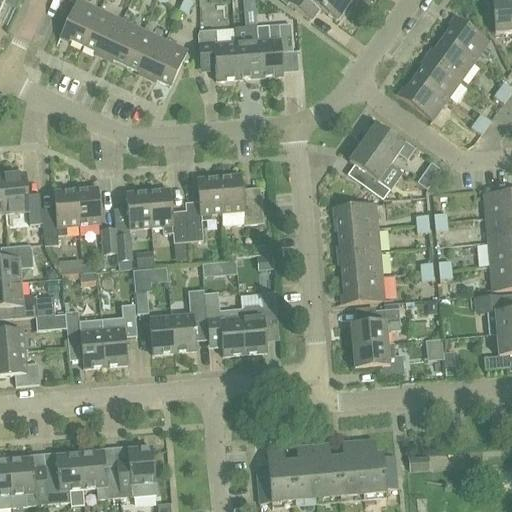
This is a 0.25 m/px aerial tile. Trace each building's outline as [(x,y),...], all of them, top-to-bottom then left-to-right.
[(0,0),(0,12),(4,5),(14,10),(19,0),(0,0)] [(318,11),(336,24),(350,4),(345,0),(288,0),(286,3),(311,21),(318,11)] [(511,0),(507,0),(491,1),(494,37),(511,35),(511,0)] [(179,13),(187,17),(193,5),(184,1),(179,13)] [(60,38),(83,49),(100,12),(77,2),(60,38)] [(83,49),(105,59),(121,22),(100,12),(83,49)] [(442,41),(474,64),(489,44),(456,21),(442,41)] [(105,59),(126,69),(143,33),(121,22),(105,59)] [(247,23),(249,46),(234,47),(237,82),(260,80),(257,46),(256,33),(257,33),(256,22),(247,23)] [(257,46),(260,80),(282,79),(282,76),(299,75),(297,54),(293,55),(291,27),(278,28),(279,44),(257,45),(257,46)] [(126,69),(148,79),(165,43),(143,33),(126,69)] [(237,82),(234,47),(217,48),(215,33),(199,34),(197,38),(200,76),(215,75),(216,84),(237,82)] [(428,61),(461,84),(474,64),(442,41),(428,61)] [(148,79),(170,89),(187,53),(165,43),(148,79)] [(414,80),(447,103),(461,84),(428,61),(414,80)] [(400,100),(432,123),(447,103),(414,80),(400,100)] [(498,92),(508,100),(511,94),(511,91),(503,85),(498,92)] [(493,99),(503,106),(508,100),(498,92),(493,99)] [(475,124),(486,131),(491,125),(480,117),(475,124)] [(470,131),(481,138),(486,131),(475,124),(470,131)] [(361,147),(390,167),(398,157),(407,164),(415,152),(405,145),(403,148),(375,128),(361,147)] [(363,189),(382,203),(389,193),(378,184),(390,167),(361,147),(349,164),(370,179),(363,189)] [(417,185),(427,192),(441,173),(431,166),(417,185)] [(25,177),(0,179),(4,216),(28,214),(29,227),(41,226),(40,216),(40,212),(39,202),(28,204),(25,177)] [(241,179),(218,181),(221,216),(222,229),(244,227),(244,228),(263,226),(261,201),(243,203),(241,179)] [(185,214),(187,245),(203,244),(201,224),(212,223),(211,217),(221,216),(218,181),(196,183),(198,205),(185,206),(185,214)] [(75,194),(78,229),(100,227),(97,192),(75,194)] [(172,236),(173,247),(187,245),(185,214),(172,215),(170,193),(147,195),(150,230),(162,229),(163,237),(172,236)] [(78,229),(75,194),(53,195),(54,211),(40,212),(40,216),(41,226),(44,226),(46,250),(58,248),(56,230),(65,230),(78,229)] [(511,194),(483,198),(485,222),(511,219),(511,194)] [(129,232),(150,230),(147,195),(125,197),(129,232)] [(335,210),(337,235),(377,231),(375,207),(335,210)] [(433,218),(434,227),(447,225),(446,217),(433,218)] [(415,220),(416,228),(429,227),(428,218),(415,220)] [(511,219),(485,222),(487,246),(511,243),(511,219)] [(434,227),(435,235),(448,234),(447,225),(434,227)] [(416,228),(416,237),(429,236),(429,227),(416,228)] [(137,232),(138,256),(156,255),(155,231),(137,232)] [(337,235),(340,258),(379,255),(377,231),(337,235)] [(102,258),(116,257),(115,239),(114,232),(100,232),(102,258)] [(118,274),(132,273),(131,264),(132,263),(130,238),(115,239),(116,257),(117,257),(117,265),(118,274)] [(511,243),(487,246),(489,270),(511,267),(511,243)] [(0,262),(0,286),(20,285),(18,270),(32,269),(30,248),(6,250),(7,262),(0,262)] [(224,252),(225,264),(235,263),(234,251),(224,252)] [(340,258),(342,282),(382,279),(379,255),(340,258)] [(262,260),(263,272),(270,271),(270,260),(262,260)] [(214,279),(213,265),(201,266),(203,280),(214,279)] [(438,266),(438,274),(451,273),(451,265),(438,266)] [(82,267),(82,277),(95,276),(96,276),(95,266),(82,267)] [(419,267),(420,276),(433,275),(432,266),(419,267)] [(511,267),(489,270),(492,294),(511,292),(511,267)] [(46,273),(48,281),(57,279),(55,271),(46,273)] [(438,274),(439,283),(452,282),(451,273),(438,274)] [(420,276),(421,285),(434,283),(433,275),(420,276)] [(95,276),(82,277),(80,277),(81,290),(96,289),(95,276)] [(342,282),(344,307),(384,304),(382,279),(342,282)] [(20,285),(0,286),(0,310),(11,310),(12,322),(35,320),(54,318),(53,301),(35,302),(34,298),(21,299),(20,285)] [(194,330),(206,329),(203,297),(203,293),(188,295),(190,319),(170,320),(173,355),(196,353),(194,330)] [(135,295),(137,317),(148,316),(146,294),(135,295)] [(240,312),(244,357),(266,355),(264,334),(279,333),(275,295),(261,296),(262,310),(261,310),(258,308),(245,309),(243,312),(240,312)] [(220,338),(222,359),(244,357),(240,312),(228,313),(220,314),(218,296),(203,297),(206,329),(207,339),(220,338)] [(489,338),(496,337),(511,336),(511,313),(503,314),(502,298),(474,301),(475,317),(487,316),(489,338)] [(100,323),(104,369),(127,367),(125,341),(137,340),(135,308),(121,309),(122,321),(100,323)] [(350,328),(352,350),(387,347),(386,335),(400,334),(398,312),(375,314),(376,326),(350,328)] [(65,317),(66,332),(67,343),(80,342),(83,371),(104,369),(100,323),(79,325),(78,314),(65,315),(65,317)] [(65,317),(54,318),(35,320),(37,335),(66,332),(65,317)] [(152,357),(173,355),(170,320),(149,322),(152,357)] [(0,334),(0,357),(23,355),(21,333),(0,334)] [(483,360),(485,373),(509,371),(507,359),(511,358),(511,336),(496,337),(498,359),(483,360)] [(387,347),(352,350),(354,372),(379,370),(380,382),(404,380),(403,368),(396,368),(394,347),(387,347)] [(0,379),(14,378),(15,390),(39,388),(38,367),(24,368),(23,355),(0,357),(0,379)] [(365,444),(370,503),(386,502),(385,492),(397,491),(394,459),(382,460),(382,456),(375,457),(374,443),(365,444)] [(339,460),(342,505),(370,503),(365,444),(341,446),(343,460),(339,460)] [(310,448),(315,508),(342,505),(339,460),(329,461),(328,447),(310,448)] [(284,465),(283,465),(287,510),(315,508),(310,448),(296,450),(297,464),(284,465)] [(116,469),(119,500),(132,499),(132,500),(158,498),(156,486),(155,486),(152,451),(127,453),(128,468),(116,469)] [(287,510),(283,465),(282,451),(266,452),(268,473),(256,474),(259,506),(270,505),(271,511),(287,510)] [(79,457),(82,492),(96,491),(97,502),(119,500),(116,469),(105,470),(103,455),(79,457)] [(45,475),(48,507),(70,505),(69,494),(82,492),(79,457),(55,459),(57,474),(45,475)] [(408,460),(409,475),(429,473),(428,458),(408,460)] [(8,463),(12,511),(27,510),(27,509),(48,507),(45,475),(33,476),(32,461),(8,463)] [(0,511),(12,511),(8,463),(0,464),(0,511)]
